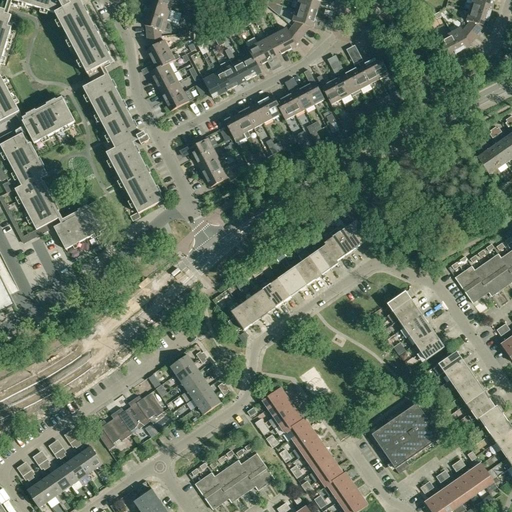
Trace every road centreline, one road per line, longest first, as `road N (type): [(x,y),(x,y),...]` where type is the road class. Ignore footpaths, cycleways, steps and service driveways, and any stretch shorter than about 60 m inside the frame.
road 1 (residential): [(156,463),(245,401),(261,341),(376,264),(436,286),(511,394)]
road 2 (residential): [(25,511),(2,468),(194,335)]
road 3 (tertiary): [(0,415),(75,375),(216,255)]
road 4 (tertiary): [(208,243),(77,350),(0,396)]
road 5 (tertiary): [(306,187),(511,82)]
road 6 (residential): [(157,141),(301,65),(338,33)]
road 7 (residential): [(36,311),(189,203)]
road 8 (residential): [(157,141),(135,100),(128,41),(106,0)]
